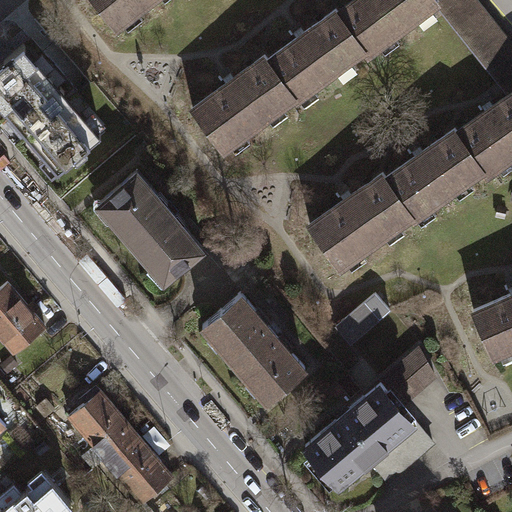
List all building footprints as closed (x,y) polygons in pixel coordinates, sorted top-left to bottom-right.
[(95,0),(116,26),(122,21),(122,20),(136,9),(148,0),(95,0)] [(363,49),(366,54),(379,44),(379,43),(394,32),(394,33),(417,16),(416,15),(431,4),(432,5),(436,2),(438,0),(354,0),(339,11),(338,12),(365,48),(363,49)] [(438,0),(436,2),(500,81),(511,73),(511,44),(476,0),(438,0)] [(292,96),(295,100),(299,97),(298,96),(313,85),(313,86),(336,69),(336,68),(350,58),(351,58),(363,49),(365,48),(338,12),(339,11),(337,8),(269,58),(268,59),(294,95),(292,96)] [(23,42),(48,68),(56,61),(31,35),(23,42)] [(19,46),(0,62),(0,102),(58,170),(97,137),(60,94),(65,89),(61,85),(56,89),(19,46)] [(193,107),(223,148),(230,143),(229,142),(244,131),(245,132),(268,115),(267,114),(281,104),(282,104),(292,96),(294,95),(268,59),(269,58),(265,54),(193,107)] [(511,91),(458,130),(457,131),(483,168),(481,169),(484,174),(498,164),(498,163),(511,152),(511,91)] [(386,177),(414,217),(416,215),(416,214),(430,204),(431,205),(454,188),(468,177),(469,178),(481,169),(483,168),(457,131),(458,130),(456,127),(387,176),(386,177)] [(138,170),(99,202),(165,279),(203,246),(176,214),(177,213),(166,201),(165,202),(138,170)] [(310,224),(339,265),(346,260),(346,259),(361,248),(361,249),(384,233),(384,232),(398,222),(399,223),(410,215),(412,218),(414,217),(386,177),(387,176),(384,171),(310,224)] [(45,324),(8,280),(0,287),(0,334),(14,350),(45,324)] [(241,291),(203,324),(268,399),(306,366),(279,334),(280,334),(270,322),(269,323),(241,291)] [(376,291),(336,325),(351,342),(391,309),(376,291)] [(511,292),(474,309),(493,354),(500,351),(499,350),(511,344),(511,292)] [(420,347),(381,378),(400,401),(433,372),(420,347)] [(11,355),(2,364),(8,371),(17,362),(11,355)] [(413,416),(400,401),(381,378),(305,444),(338,481),(367,456),(413,416)] [(105,455),(136,430),(101,387),(70,412),(105,455)] [(54,406),(46,397),(37,406),(45,414),(54,406)] [(432,438),(413,416),(367,456),(384,475),(396,464),(398,467),(432,438)] [(136,430),(105,455),(140,498),(171,473),(136,430)] [(99,461),(87,448),(80,454),(92,467),(99,461)] [(52,511),(69,497),(44,469),(2,506),(7,511),(52,511)]
